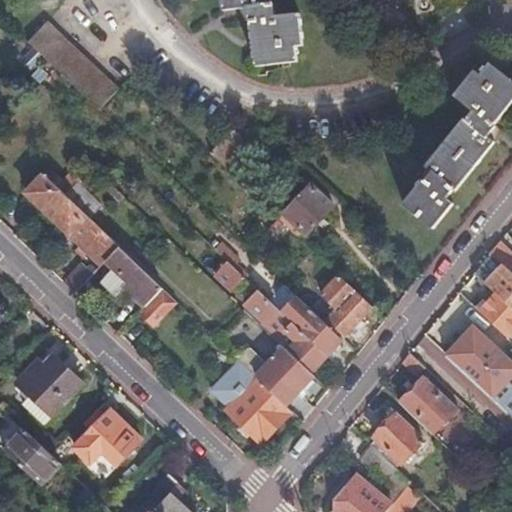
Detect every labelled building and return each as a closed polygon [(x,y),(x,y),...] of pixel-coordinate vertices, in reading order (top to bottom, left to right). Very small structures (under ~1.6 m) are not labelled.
[(252,22),(258,67),(299,62),(297,47),(303,46),(299,15),(278,18),(276,6),(274,6),(273,0),(223,0),(225,12),(248,9),(250,23),(252,22)] [(47,60),(101,112),(121,90),(50,23),(30,45),(47,60)] [(404,205),(432,229),(452,205),(446,199),(453,189),(456,191),(495,142),(489,136),(497,127),(495,125),(511,104),(511,80),(492,65),(483,76),(477,71),(457,95),(476,110),(467,120),(465,118),(426,166),(433,173),(426,181),(423,180),(404,205)] [(272,164),(285,149),(264,129),(250,143),(234,129),(211,154),(228,171),(252,146),(272,164)] [(107,262),(120,248),(109,238),(61,192),(68,185),(61,177),(54,185),(45,177),(29,194),(103,266),(107,262)] [(279,220),(302,242),(334,206),(312,185),(302,195),(296,202),(279,220)] [(296,202),(302,195),(297,190),(290,197),(296,202)] [(109,238),(120,248),(127,241),(116,230),(109,238)] [(223,243),(216,250),(217,251),(234,267),(241,261),(223,243)] [(498,246),(490,256),(511,275),(511,256),(499,245),(498,246)] [(120,248),(107,262),(114,269),(100,283),(115,297),(124,288),(145,309),(164,290),(120,248)] [(234,291),(246,279),(234,267),(217,251),(212,255),(224,268),(217,275),(234,291)] [(482,266),(475,275),(496,295),(511,309),(511,275),(490,256),(482,266)] [(67,287),(75,294),(99,270),(93,266),(87,272),(84,270),(67,287)] [(324,322),(342,340),(372,308),(338,276),(321,295),(336,310),(324,322)] [(281,312),(282,313),(293,301),(289,298),(293,293),(286,287),(271,302),(278,308),(281,312)] [(145,309),(140,314),(155,329),(179,304),(164,290),(145,309)] [(265,322),(278,308),(271,302),(260,292),(247,306),(265,322)] [(294,324),(327,355),(331,351),(342,340),(324,322),(297,297),(296,296),(293,293),(289,298),(293,301),(282,313),(294,324)] [(486,305),(480,312),(508,338),(511,334),(511,309),(496,295),(486,305)] [(310,373),(327,355),(294,324),(280,337),(292,349),(288,353),(310,373)] [(461,343),(447,357),(511,417),(511,390),(505,384),(511,376),(511,365),(488,344),(476,357),(461,343)] [(285,406),(313,376),(310,373),(288,353),(280,345),(276,349),(281,354),(268,366),(252,351),(240,363),(285,406)] [(327,355),(331,359),(336,355),(331,351),(327,355)] [(411,354),(402,365),(418,381),(427,370),(411,354)] [(240,363),(232,356),(226,362),(234,370),(213,393),(230,408),(226,412),(261,446),(292,413),(285,406),(240,363)] [(18,383),(54,417),(83,386),(54,357),(44,367),(38,362),(18,383)] [(425,380),(399,406),(432,437),(441,428),(458,412),(425,380)] [(104,453),(118,467),(143,443),(111,412),(103,420),(96,413),(85,425),(92,432),(76,449),(93,465),(104,453)] [(377,439),(371,446),(390,464),(395,469),(401,463),(404,466),(425,443),(396,416),(375,437),(377,439)] [(432,437),(445,450),(454,440),(441,428),(432,437)] [(26,430),(6,452),(41,485),(61,463),(50,453),(26,430)] [(390,464),(371,446),(358,459),(378,478),(390,464)] [(398,499),(399,497),(410,484),(395,469),(390,464),(378,478),(398,499)] [(150,511),(192,511),(179,498),(186,490),(169,473),(141,503),(150,511)] [(345,511),(388,511),(393,505),(357,477),(341,497),(350,506),(345,511)] [(86,487),(81,492),(86,496),(91,491),(86,487)] [(401,511),(407,504),(399,497),(398,499),(393,505),(388,511),(401,511)] [(118,500),(110,508),(114,511),(129,511),(130,511),(118,500)]
